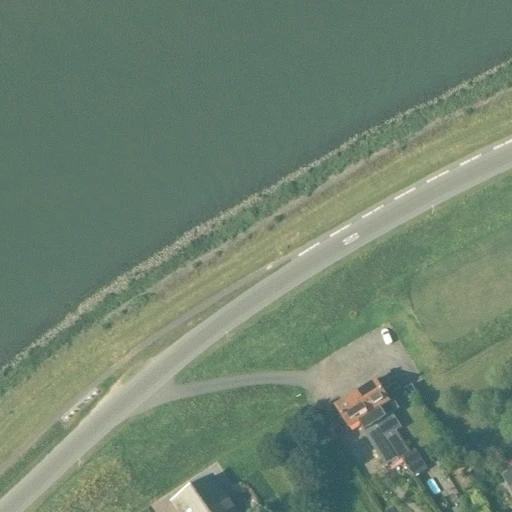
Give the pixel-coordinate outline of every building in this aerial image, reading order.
[(356,395),(375,424),(384,418),(379,410),(390,403),(376,382),(356,395)] [(386,469),(398,461),(383,438),(375,425),(375,424),(356,395),(335,408),(348,429),(359,422),(365,431),(363,432),(386,469)] [(396,433),(383,438),(398,461),(401,459),(409,454),(396,433)] [(409,454),(401,459),(413,477),(426,469),(415,451),(409,454)] [(172,503),(177,511),(235,511),(213,477),(172,503)]
